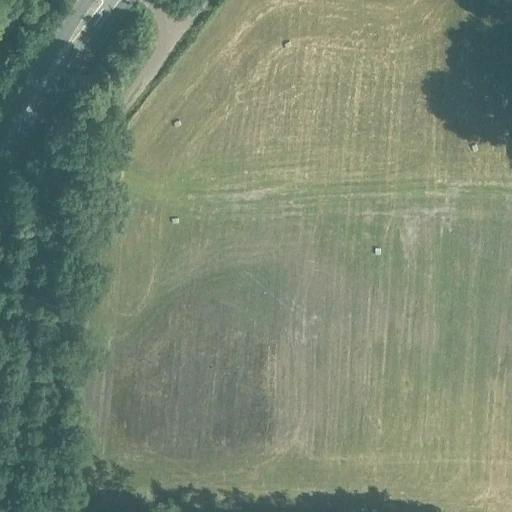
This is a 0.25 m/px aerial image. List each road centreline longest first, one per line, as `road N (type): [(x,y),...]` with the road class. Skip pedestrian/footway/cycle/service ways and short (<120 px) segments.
road 1 (track): [(53,511),(117,112),(185,34),(147,0)]
road 2 (tertiary): [(0,152),(109,0)]
